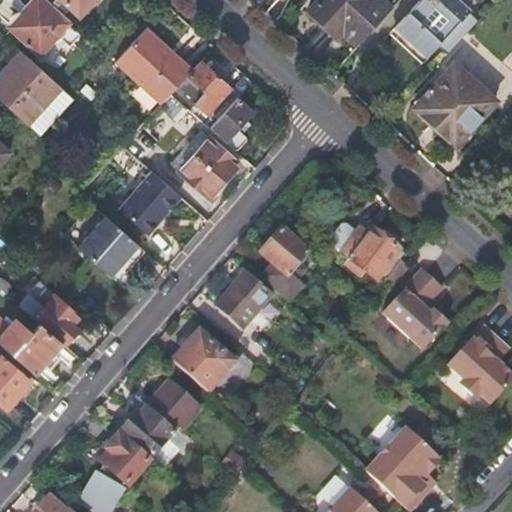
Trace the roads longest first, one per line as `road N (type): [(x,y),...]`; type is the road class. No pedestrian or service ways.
road 1 (residential): [(328,106),(0,488)]
road 2 (residential): [(328,106),(511,275)]
road 3 (residential): [(212,0),(328,106)]
